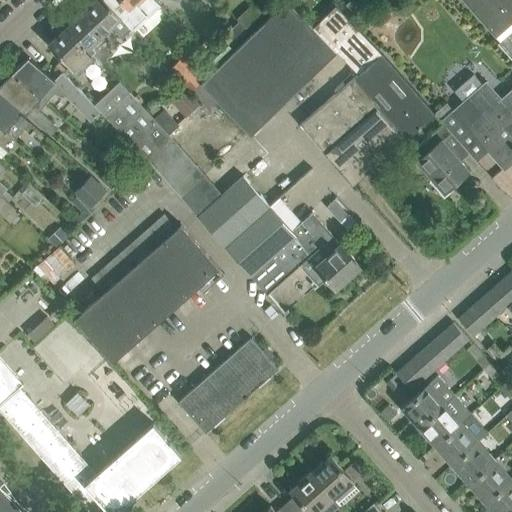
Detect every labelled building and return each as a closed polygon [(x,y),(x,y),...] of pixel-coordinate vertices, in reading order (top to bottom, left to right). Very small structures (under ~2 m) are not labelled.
[(106,0),(96,0),(82,13),(69,26),(97,56),(95,58),(100,62),(110,53),(101,43),(116,29),(122,36),(133,26),(130,23),(129,24),(106,0)] [(106,0),(129,24),(130,23),(133,26),(132,27),(134,30),(160,5),(155,0),(106,0)] [(335,51),(312,28),(284,0),(257,27),(307,79),(335,51)] [(511,56),(511,0),(465,0),(499,39),(497,40),(511,56)] [(382,51),(336,4),(312,28),(335,51),(358,72),(380,53),(382,51)] [(258,19),(247,8),(237,19),(238,21),(247,30),(258,19)] [(97,56),(69,26),(51,43),(50,42),(49,43),(78,75),(95,58),(97,56)] [(307,79),(257,27),(229,55),(280,106),(307,79)] [(217,63),(233,48),(231,45),(223,37),(207,52),(217,63)] [(405,139),(434,114),(380,53),(358,72),(299,124),(352,184),(404,138),(405,139)] [(280,106),(229,55),(199,84),(250,136),(280,106)] [(63,71),(55,79),(30,58),(22,65),(19,65),(12,72),(47,102),(56,92),(59,93),(63,95),(66,94),(91,119),(101,110),(95,103),(63,71)] [(180,59),(172,67),(192,88),(200,80),(180,59)] [(47,102),(12,72),(5,78),(6,82),(0,86),(0,89),(20,107),(21,106),(52,133),(59,126),(40,109),(47,102)] [(511,87),(502,96),(487,79),(482,83),(475,75),(456,91),(463,99),(454,108),(447,100),(435,111),(444,121),(442,123),(451,132),(452,131),(470,152),(477,159),(490,149),(500,160),(501,159),(511,149),(511,87)] [(121,80),(95,103),(101,110),(106,114),(150,159),(174,136),(170,132),(155,117),(121,80)] [(18,110),(20,107),(0,89),(0,125),(11,136),(12,135),(16,138),(31,121),(18,110)] [(190,93),(177,105),(186,115),(200,103),(190,93)] [(165,107),(155,117),(170,132),(180,123),(165,107)] [(442,140),(451,132),(442,123),(410,151),(444,190),(468,170),(442,140)] [(11,136),(0,125),(0,153),(2,156),(8,150),(2,145),(11,136)] [(166,177),(191,156),(174,136),(150,159),(166,177)] [(182,195),(207,174),(191,156),(166,177),(182,195)] [(111,187),(128,171),(116,161),(101,177),(111,187)] [(90,207),(108,188),(91,173),(73,192),(78,197),(90,207)] [(191,205),(215,184),(207,174),(182,195),(191,205)] [(225,244),(270,204),(244,174),(223,192),(223,193),(199,214),(225,244)] [(0,193),(9,201),(10,200),(14,195),(7,189),(8,187),(0,179),(0,193)] [(223,193),(223,192),(215,184),(191,205),(199,214),(223,193)] [(9,201),(0,193),(0,211),(11,222),(21,210),(10,200),(9,201)] [(93,210),(90,207),(78,197),(74,200),(82,208),(82,212),(72,222),(77,226),(93,210)] [(293,229),(270,204),(225,244),(270,295),(301,268),(318,288),(328,280),(335,288),(359,266),(338,243),(337,244),(310,214),(293,229)] [(113,360),(220,267),(182,224),(75,317),(113,360)] [(57,245),(69,233),(61,225),(49,237),(57,245)] [(511,283),(505,275),(495,284),(511,302),(511,301),(511,283)] [(511,302),(495,284),(486,292),(502,310),(507,305),(511,302)] [(502,310),(486,292),(477,300),(493,318),(502,310)] [(483,326),(493,318),(477,300),(467,308),(483,326)] [(483,326),(467,308),(457,317),(473,335),(483,326)] [(469,339),(453,321),(442,330),(458,348),(469,339)] [(449,357),(458,348),(442,330),(433,339),(449,357)] [(206,432),(279,367),(271,358),(276,354),(268,345),(263,349),(252,336),(178,401),(206,432)] [(440,365),(449,357),(433,339),(424,347),(440,365)] [(476,359),(482,354),(473,344),(467,349),(476,359)] [(492,344),(485,350),(494,360),(501,354),(492,344)] [(440,365),(424,347),(414,355),(430,373),(440,365)] [(137,493),(181,454),(153,422),(97,472),(21,385),(24,383),(0,355),(0,407),(91,511),(97,511),(101,502),(109,511),(116,511),(127,502),(130,506),(140,497),(137,493)] [(430,373),(414,355),(405,363),(421,381),(430,373)] [(498,373),(488,362),(482,368),(491,378),(498,373)] [(421,381),(405,363),(395,372),(411,390),(421,381)] [(511,377),(511,367),(509,364),(502,369),(510,379),(511,377)] [(420,425),(456,395),(439,375),(404,405),(420,425)] [(511,393),(511,389),(505,381),(499,386),(508,397),(511,393)] [(437,444),(472,414),(456,395),(420,425),(437,444)] [(472,414),(437,444),(453,463),(480,440),(488,433),(472,414)] [(469,481),(495,458),(480,440),(453,463),(469,481)] [(330,453),(310,470),(334,498),(353,481),(344,469),(330,453)] [(511,477),(495,458),(469,481),(485,500),(511,477)] [(351,463),(344,469),(353,481),(361,474),(351,463)] [(299,499),(289,507),(293,511),(330,511),(339,505),(334,498),(310,470),(290,488),(295,494),(299,499)] [(508,511),(511,509),(511,477),(485,500),(495,511),(508,511)]
